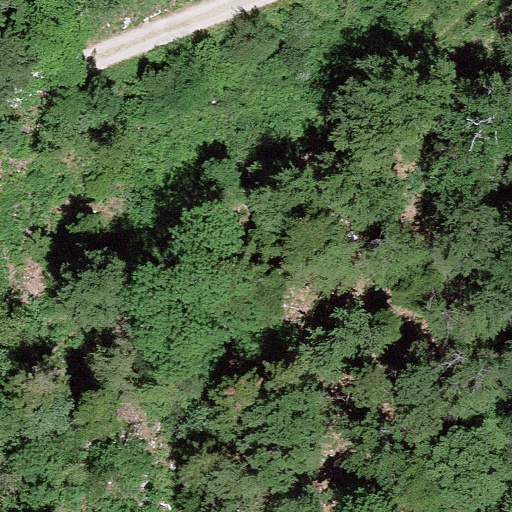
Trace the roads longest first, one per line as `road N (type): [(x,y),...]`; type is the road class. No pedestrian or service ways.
road 1 (track): [(0,374),(178,247),(470,0)]
road 2 (track): [(0,91),(242,0)]
